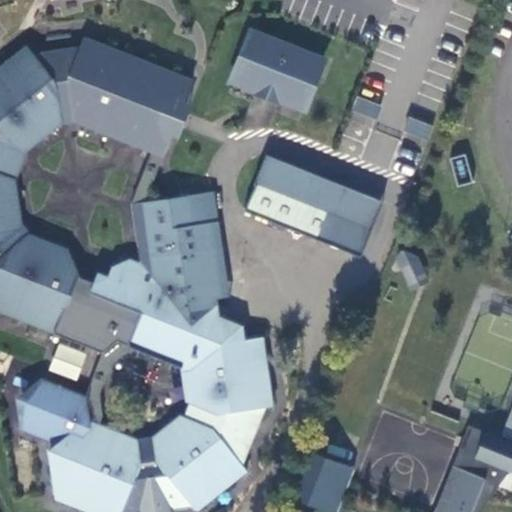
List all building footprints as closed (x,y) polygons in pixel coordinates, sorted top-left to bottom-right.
[(316,59),(247,31),(225,86),(293,114),(316,59)] [(37,378),(21,400),(17,427),(55,442),(44,448),(45,478),(47,494),(90,511),(188,511),(188,509),(239,469),(224,450),(241,409),(264,405),(254,337),(236,340),(231,328),(211,316),(208,299),(215,298),(215,297),(221,296),(207,193),(127,205),(135,260),(125,256),(109,264),(105,273),(91,280),(74,273),(62,246),(28,232),(18,220),(12,179),(24,149),(56,123),(71,120),(145,149),(161,146),(155,133),(170,139),(184,105),(169,98),(182,93),(186,81),(80,38),(77,47),(27,55),(21,48),(0,64),(0,312),(96,352),(108,340),(175,366),(182,398),(188,400),(182,417),(175,414),(146,435),(147,442),(130,444),(128,438),(103,427),(81,419),(78,395),(37,378)] [(350,111),(374,120),(380,104),(356,95),(350,111)] [(403,132),(427,139),(432,124),(408,117),(403,132)] [(457,184),(472,180),(465,153),(450,157),(457,184)] [(374,202),(258,155),(246,186),(236,211),(351,258),(374,202)] [(412,255),(392,262),(400,286),(420,280),(412,255)] [(87,382),(97,354),(57,341),(48,370),(87,382)] [(481,511),(500,487),(511,492),(511,473),(476,458),(488,432),(472,425),(434,511),(445,511),(464,469),(487,479),(472,511),(481,511)] [(511,442),(488,432),(476,458),(511,473),(511,442)] [(328,511),(337,511),(352,466),(311,453),(295,501),(328,511)] [(472,511),(487,479),(464,469),(445,511),(472,511)]
